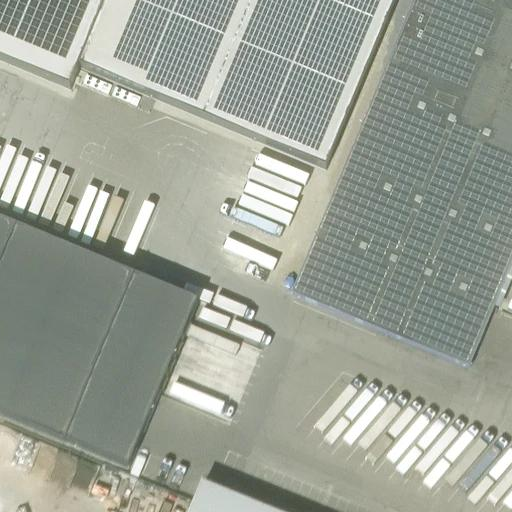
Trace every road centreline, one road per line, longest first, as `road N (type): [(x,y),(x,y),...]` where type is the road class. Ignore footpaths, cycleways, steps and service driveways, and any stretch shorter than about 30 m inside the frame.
road 1 (unknown): [(71,0),(53,54),(91,124),(208,247),(312,315)]
road 2 (unknown): [(312,315),(279,387),(281,418),(305,444),(410,511)]
road 3 (unknown): [(312,315),(511,415)]
